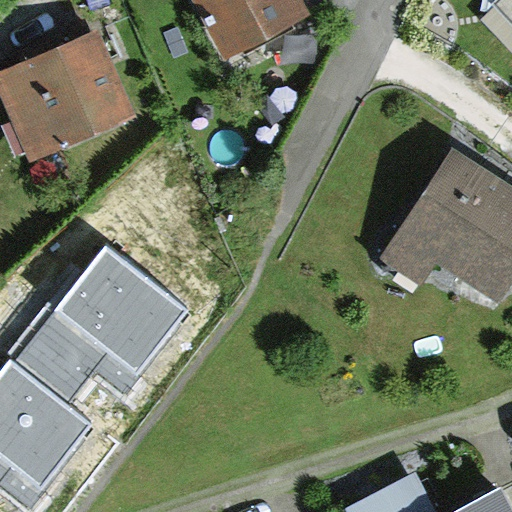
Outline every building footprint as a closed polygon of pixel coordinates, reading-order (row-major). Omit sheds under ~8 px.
[(189,0),(220,60),(309,16),(301,0),(189,0)] [(511,0),(497,0),(495,3),(511,21),(511,0)] [(0,95),(12,122),(2,126),(15,156),(25,151),(30,163),(138,115),(99,27),(40,53),(0,70),(0,95)] [(499,306),(511,285),(511,182),(451,145),(379,259),(424,288),(438,267),(499,306)] [(106,237),(0,369),(0,486),(27,509),(97,421),(78,405),(98,380),(126,402),(199,311),(106,237)] [(511,511),(511,505),(502,487),(454,511),(439,511),(418,471),(346,509),(347,511),(511,511)]
